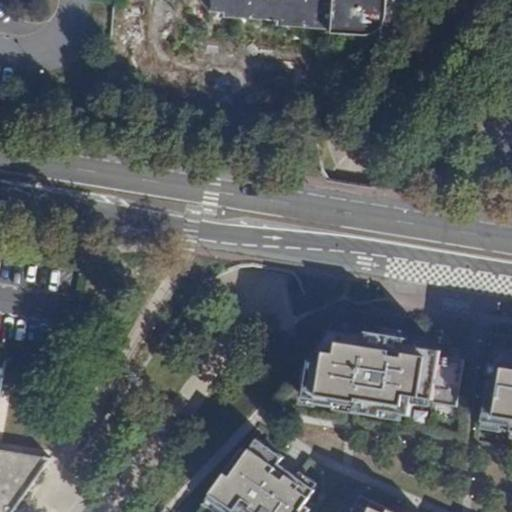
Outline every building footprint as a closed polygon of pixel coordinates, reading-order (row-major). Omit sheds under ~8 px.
[(373,36),(382,31),(389,22),(389,0),(189,0),(188,10),(225,13),(224,18),(278,22),(278,27),(330,30),(330,35),(360,37),(367,37),(373,36)] [(368,337),(328,331),(321,376),(309,375),(305,398),(317,400),(317,404),(356,410),(355,412),(382,416),(382,411),(410,415),(414,397),(433,400),(433,403),(457,407),(465,359),(442,356),(442,351),(405,345),(407,338),(369,332),(368,337)] [(489,381),(483,422),(511,426),(511,361),(500,360),(497,382),(489,381)] [(0,511),(13,511),(46,466),(52,458),(0,449),(0,406),(4,383),(6,368),(0,367),(0,511)] [(257,439),(248,452),(243,448),(210,495),(234,511),(310,511),(311,510),(305,506),(316,490),(289,472),(288,475),(277,468),(284,458),(257,439)] [(394,511),(360,496),(353,511),(394,511)]
